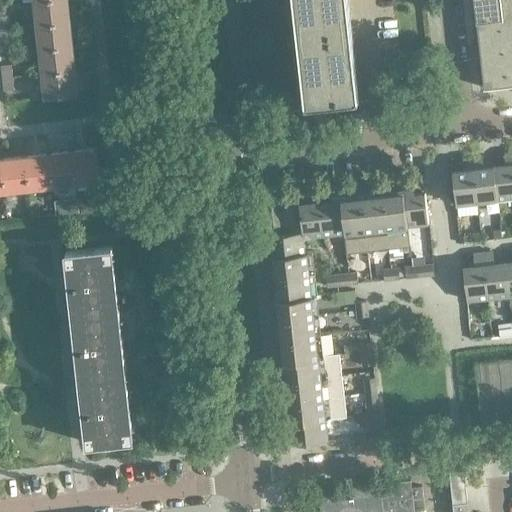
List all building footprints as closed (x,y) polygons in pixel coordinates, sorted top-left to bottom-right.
[(67,0),(59,0),(35,3),(37,25),(70,21),(67,0)] [(296,0),(307,95),(306,95),(306,97),(359,92),(348,0),(296,0)] [(511,0),(473,0),(476,18),(511,13),(511,0)] [(511,13),(476,18),(478,42),(511,37),(511,13)] [(70,21),(37,25),(40,50),(73,46),(70,21)] [(2,27),(0,27),(0,41),(9,41),(8,30),(3,30),(2,27)] [(511,37),(478,42),(481,65),(511,61),(511,37)] [(73,46),(40,50),(42,74),(75,70),(73,46)] [(511,61),(481,65),(483,87),(511,84),(511,61)] [(11,64),(2,65),(3,76),(8,75),(8,79),(13,78),(13,77),(11,64)] [(75,70),(42,74),(45,96),(78,93),(75,70)] [(8,75),(3,76),(3,78),(4,90),(14,89),(13,78),(8,79),(8,75)] [(97,147),(72,150),(76,183),(101,181),(97,147)] [(72,150),(49,152),(53,186),(76,183),(72,150)] [(505,163),(494,164),(497,200),(511,198),(511,151),(504,152),(505,163)] [(49,152),(25,155),(29,189),(53,186),(49,152)] [(482,154),(472,156),(477,202),(497,200),(494,164),(484,165),(482,154)] [(25,155),(1,158),(5,191),(29,189),(25,155)] [(464,167),(452,169),(456,204),(477,202),(472,156),(462,157),(464,167)] [(425,192),(403,195),(406,226),(428,224),(425,192)] [(403,195),(383,197),(388,249),(409,246),(406,226),(403,195)] [(383,197),(362,199),(367,251),(388,249),(383,197)] [(102,198),(81,200),(82,211),(103,209),(102,198)] [(362,199),(340,201),(343,233),(346,253),(367,251),(362,199)] [(320,200),(298,202),(302,231),(303,238),(323,236),(320,203),(320,200)] [(340,201),(320,203),(323,236),(343,233),(340,201)] [(268,235),(273,234),(280,233),(277,204),(264,205),(268,235)] [(280,233),(273,234),(276,254),(277,267),(278,275),(278,280),(279,288),(280,296),(281,307),(282,315),(282,316),(284,337),(286,352),(287,358),(287,359),(287,367),(288,371),(289,379),(289,380),(290,389),(291,401),(291,402),(292,410),(293,416),(293,422),(294,432),(295,443),(328,439),(328,436),(326,419),(345,416),(345,411),(343,395),(341,374),(339,353),(328,354),(327,347),(325,333),(316,334),(314,313),(312,293),(312,291),(308,250),(304,250),(303,238),(302,231),(280,233)] [(112,246),(66,251),(73,315),(119,310),(112,246)] [(493,250),(483,251),(487,299),(508,296),(505,261),(494,262),(493,250)] [(474,264),(463,265),(465,286),(466,301),(487,299),(483,251),(473,252),(474,264)] [(433,263),(411,265),(412,276),(434,273),(433,263)] [(398,266),(390,267),(391,278),(399,278),(398,266)] [(391,278),(390,267),(383,268),(384,278),(384,279),(391,278)] [(357,279),(356,271),(347,272),(348,283),(357,282),(357,279)] [(347,272),(336,273),(337,284),(348,283),(347,272)] [(337,284),(336,273),(325,274),(327,284),(337,284)] [(365,300),(355,301),(354,301),(355,309),(366,308),(365,300)] [(367,316),(366,308),(355,309),(356,317),(363,316),(366,316),(367,316)] [(119,310),(73,315),(79,377),(125,372),(119,310)] [(511,329),(511,321),(496,323),(498,336),(511,334),(511,329)] [(370,342),(359,343),(360,351),(370,350),(370,342)] [(370,350),(360,351),(361,366),(372,365),(370,350)] [(125,372),(79,377),(86,442),(132,437),(125,372)] [(362,378),(364,393),(376,392),(374,377),(362,378)] [(367,414),(378,413),(376,392),(364,393),(367,414)] [(367,414),(369,435),(381,434),(378,413),(367,414)] [(463,469),(449,471),(453,501),(467,500),(463,469)] [(413,511),(410,480),(380,483),(319,490),(320,511),(413,511)] [(422,485),(412,486),(414,510),(424,509),(422,485)] [(468,511),(467,501),(453,503),(453,511),(468,511)]
